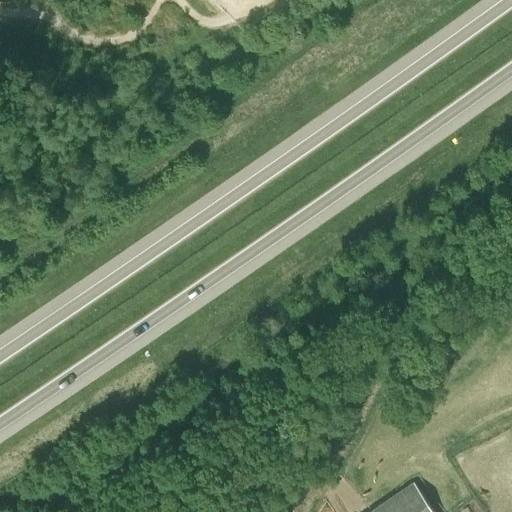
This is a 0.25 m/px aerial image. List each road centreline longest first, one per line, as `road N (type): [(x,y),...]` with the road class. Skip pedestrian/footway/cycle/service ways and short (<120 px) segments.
road 1 (primary): [(0,421),(511,66)]
road 2 (primary): [(508,0),(0,355)]
road 3 (track): [(157,0),(120,36),(85,35),(0,10)]
